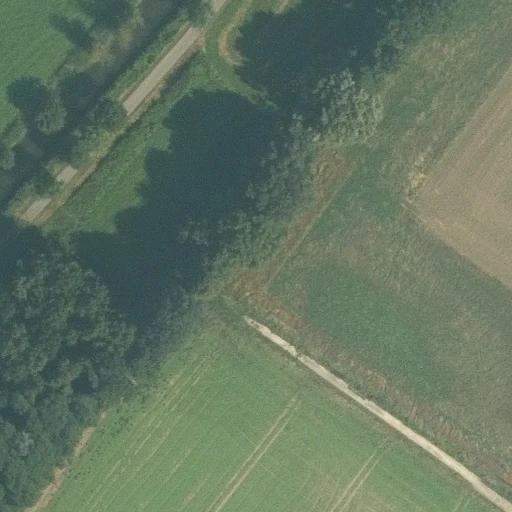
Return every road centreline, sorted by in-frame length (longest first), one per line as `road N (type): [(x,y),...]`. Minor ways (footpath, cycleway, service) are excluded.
road 1 (track): [(511,511),(202,283)]
road 2 (track): [(0,250),(222,0)]
